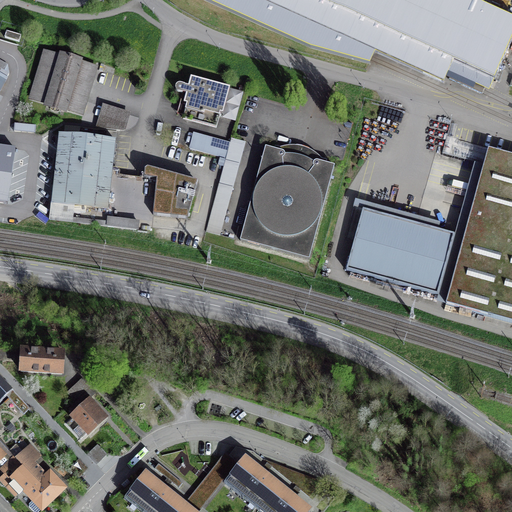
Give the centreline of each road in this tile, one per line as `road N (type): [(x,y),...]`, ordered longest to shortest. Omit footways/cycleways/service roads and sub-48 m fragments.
road 1 (tertiary): [(0,266),(305,327),(377,356),(511,447)]
road 2 (residential): [(145,0),(209,39),(511,120)]
road 3 (residential): [(81,508),(153,440),(180,428),(209,428),(303,454),(400,511)]
